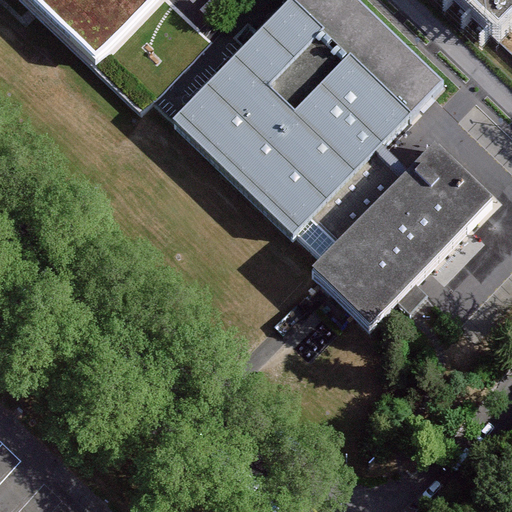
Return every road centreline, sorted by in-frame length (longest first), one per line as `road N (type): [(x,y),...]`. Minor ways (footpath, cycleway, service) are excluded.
road 1 (secondary): [(297,511),(0,224)]
road 2 (residential): [(511,412),(430,511)]
